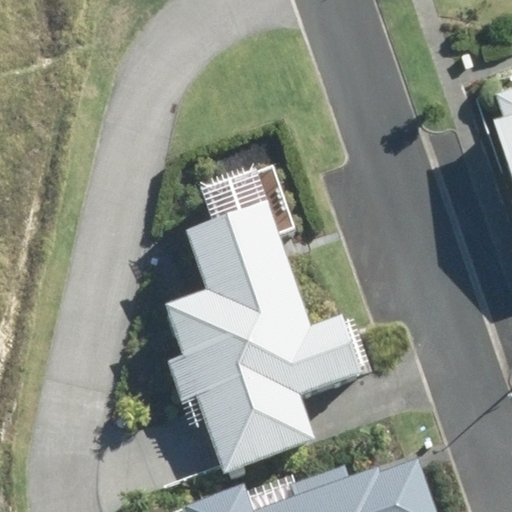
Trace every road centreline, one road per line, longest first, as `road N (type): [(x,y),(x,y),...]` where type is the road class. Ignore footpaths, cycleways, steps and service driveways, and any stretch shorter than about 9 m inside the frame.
road 1 (residential): [(79,511),(74,475),(93,308),(129,175),(195,55),(277,0)]
road 2 (residential): [(329,0),(492,462)]
